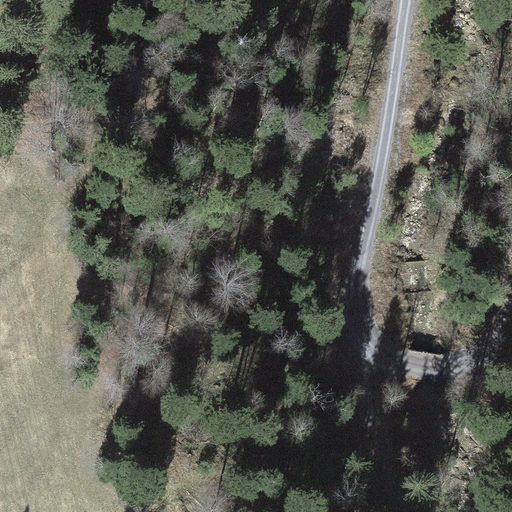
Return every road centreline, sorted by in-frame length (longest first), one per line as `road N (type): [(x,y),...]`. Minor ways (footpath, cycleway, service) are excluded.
road 1 (track): [(400,0),(360,290),(363,348)]
road 2 (track): [(363,348),(403,367),(463,365),(500,341),(511,310)]
road 3 (track): [(363,348),(370,431),(399,511)]
